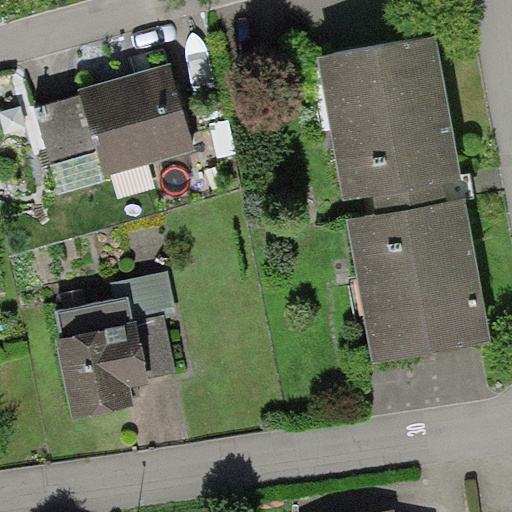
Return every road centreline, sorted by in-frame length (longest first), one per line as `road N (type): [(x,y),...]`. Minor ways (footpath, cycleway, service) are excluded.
road 1 (residential): [(0,502),(511,420)]
road 2 (residential): [(184,0),(0,49)]
